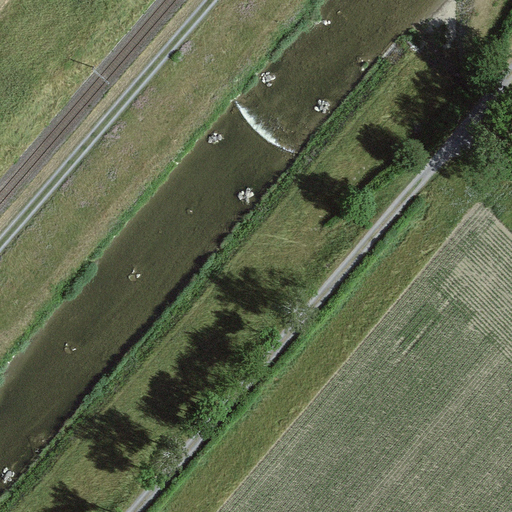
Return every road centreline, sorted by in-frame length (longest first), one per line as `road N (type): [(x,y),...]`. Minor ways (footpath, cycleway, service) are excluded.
road 1 (track): [(511,74),(134,511)]
road 2 (track): [(0,246),(212,0)]
